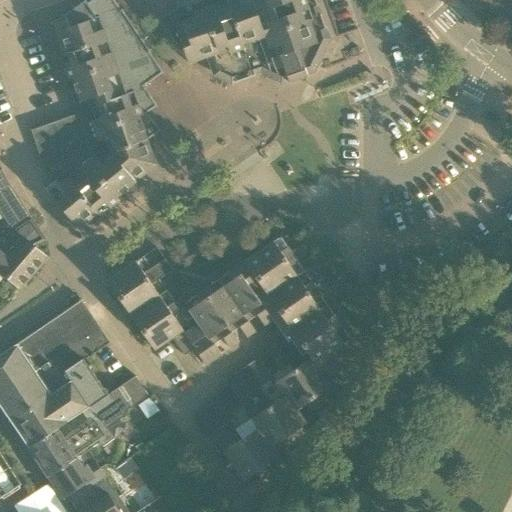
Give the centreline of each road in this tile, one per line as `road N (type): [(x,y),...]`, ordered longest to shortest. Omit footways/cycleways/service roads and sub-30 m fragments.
road 1 (residential): [(365,374),(284,473),(258,490),(230,483),(70,266)]
road 2 (unclassified): [(70,266),(14,150)]
road 3 (residential): [(14,150),(22,95),(0,33)]
